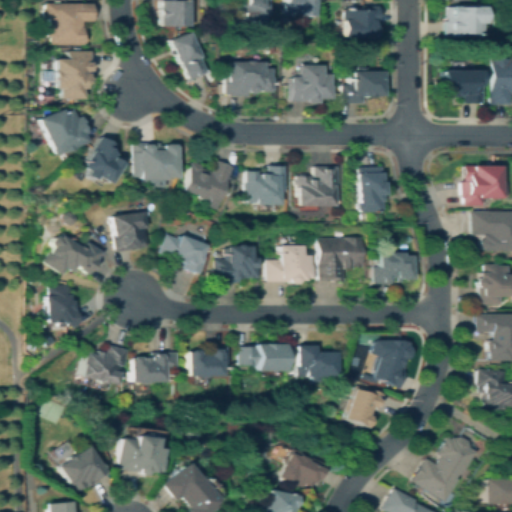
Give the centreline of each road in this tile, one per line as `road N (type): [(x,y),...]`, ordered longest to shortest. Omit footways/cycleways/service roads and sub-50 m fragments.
road 1 (residential): [(332,511),(363,468),(415,420),(438,360),(436,254),(408,177),(404,0)]
road 2 (residential): [(511,135),(214,129),(183,117),(140,78),(116,0)]
road 3 (residential): [(440,314),(213,313),(129,298)]
